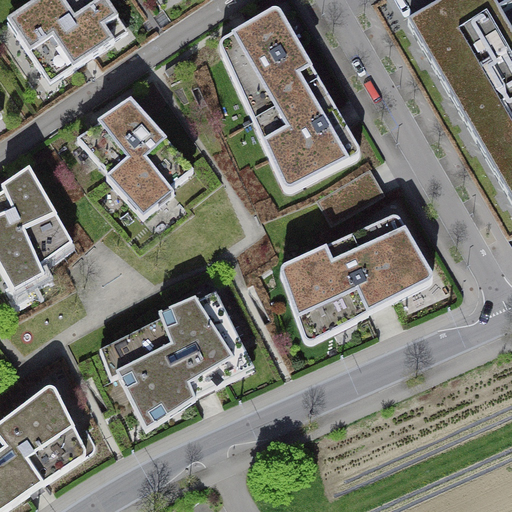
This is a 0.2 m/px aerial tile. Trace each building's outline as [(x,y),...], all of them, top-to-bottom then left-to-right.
[(123,23),(107,0),(44,0),(10,23),(53,88),(118,46),(109,32),(123,23)] [(416,53),(511,218),(511,0),(451,0),(465,24),(416,53)] [(263,118),(320,85),(281,17),(278,15),(276,14),(274,14),(272,15),(250,27),(256,36),(249,40),(242,44),(236,35),(223,43),(221,45),(220,47),(220,49),(220,52),(245,106),(253,102),(263,118)] [(320,85),(263,118),(272,134),(261,141),(276,174),(286,168),(299,190),(355,162),(358,160),(359,158),(360,155),(359,153),(341,121),(320,85)] [(167,144),(131,104),(117,113),(98,126),(99,128),(77,143),(109,179),(106,182),(143,222),(174,197),(170,193),(193,174),(166,145),(167,144)] [(69,243),(29,172),(2,191),(3,196),(0,197),(0,273),(7,286),(39,269),(38,265),(69,243)] [(319,201),(330,224),(385,199),(374,175),(319,201)] [(398,220),(392,219),(282,271),(279,274),(278,279),(302,347),(306,349),(310,349),(425,290),(431,286),(432,281),(398,220)] [(252,374),(215,295),(196,307),(192,304),(154,320),(157,326),(97,355),(108,385),(113,383),(142,439),(193,407),(191,403),(252,374)] [(48,392),(2,427),(0,427),(0,511),(14,511),(89,461),(56,394),(52,392),(48,392)]
